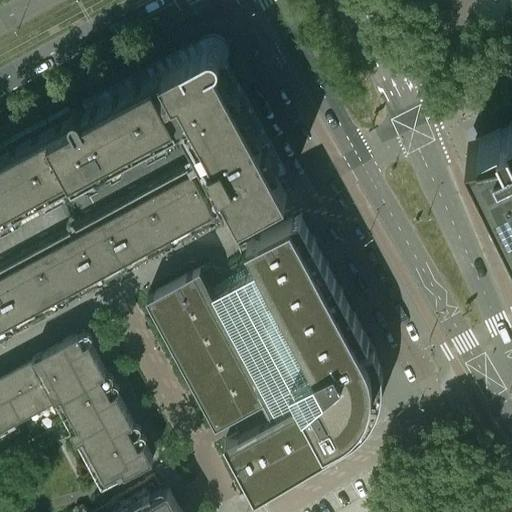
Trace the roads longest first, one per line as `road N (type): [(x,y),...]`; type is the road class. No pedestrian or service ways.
road 1 (residential): [(295,39),(261,79),(444,413)]
road 2 (secondary): [(360,163),(488,382)]
road 3 (secondary): [(511,350),(415,132)]
road 4 (residential): [(273,511),(444,413)]
road 5 (secondary): [(0,92),(173,0)]
road 6 (secondary): [(415,132),(356,0)]
road 7 (secondary): [(295,39),(360,163)]
